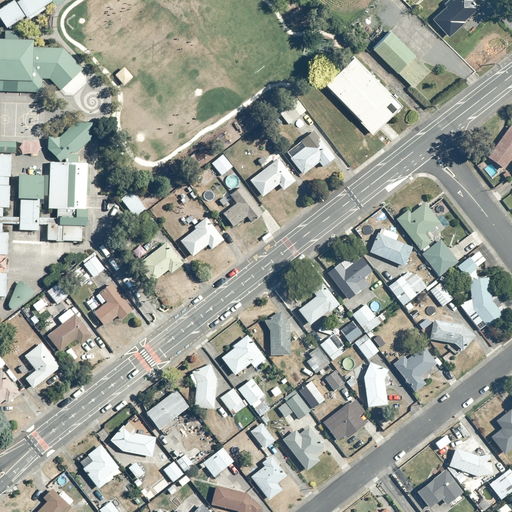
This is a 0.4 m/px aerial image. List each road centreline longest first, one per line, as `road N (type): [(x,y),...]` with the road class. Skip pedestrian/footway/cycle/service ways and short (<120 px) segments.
road 1 (tertiary): [(423,142),(23,456)]
road 2 (residential): [(511,356),(310,511)]
road 3 (residential): [(423,142),(511,250)]
